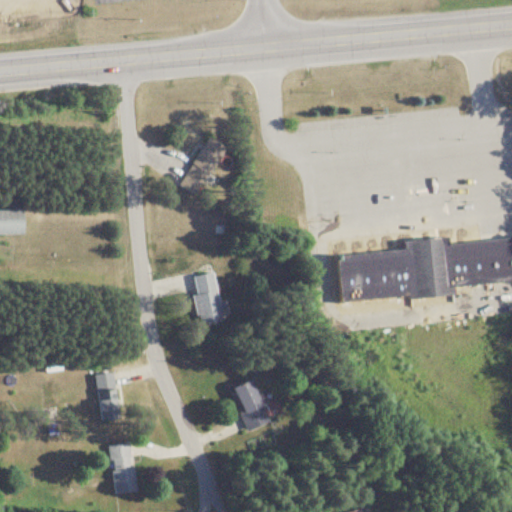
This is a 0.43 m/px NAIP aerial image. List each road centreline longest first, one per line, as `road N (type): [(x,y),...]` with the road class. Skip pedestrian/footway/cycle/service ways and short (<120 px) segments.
road 1 (secondary): [(0,70),(511,24)]
road 2 (residential): [(116,60),(142,336),(197,472),(203,493),(196,511),(203,493)]
